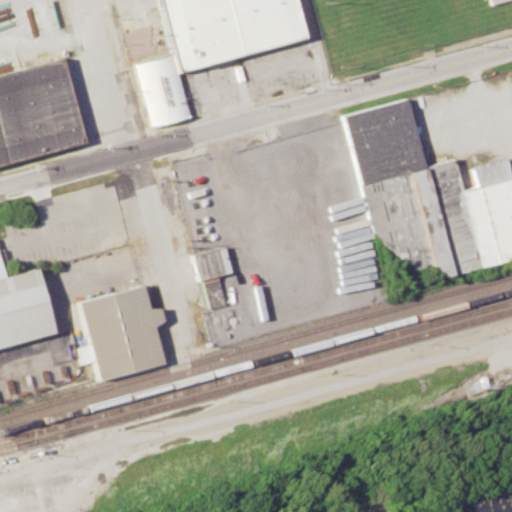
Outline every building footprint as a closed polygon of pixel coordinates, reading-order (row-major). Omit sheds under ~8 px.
[(153,0),(291,0),(302,36),(175,71),(188,115),(146,127),(128,63),(168,52),(153,0)] [(0,73),(55,58),(78,140),(0,161),(0,73)] [(337,115),(401,97),(420,167),(451,159),(459,188),(472,184),(467,165),(503,156),(509,177),(511,176),(511,258),(445,277),(414,267),(371,236),(337,115)] [(228,271),(221,247),(189,256),(196,280),(228,271)] [(0,275),(31,267),(48,331),(0,344),(0,275)] [(206,307),(220,305),(216,276),(201,278),(206,307)] [(76,302),(138,284),(145,309),(160,305),(165,322),(151,326),(162,363),(97,381),(90,359),(79,362),(75,349),(88,345),(76,302)] [(431,511),(431,509),(511,487),(510,480),(511,479),(511,511),(431,511)]
